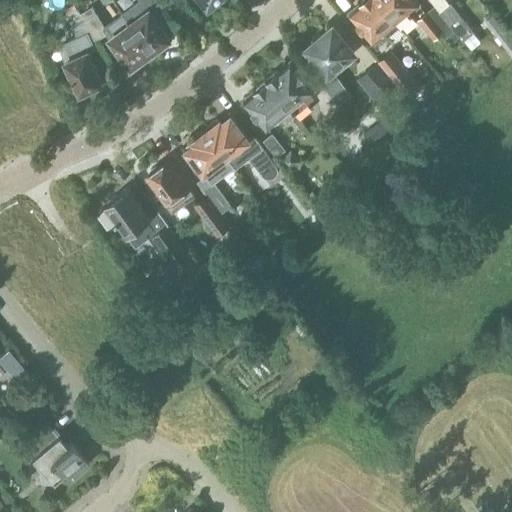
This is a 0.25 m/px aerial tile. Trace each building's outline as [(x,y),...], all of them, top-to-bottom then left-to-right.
[(150,50),(169,37),(148,8),(147,9),(143,3),(147,0),(141,0),(124,13),(130,22),(150,50)] [(400,25),(379,0),(362,0),(350,11),(375,41),(382,49),(392,40),(388,35),(400,25)] [(379,0),(400,25),(412,16),(410,12),(421,3),(418,0),(379,0)] [(452,24),(456,30),(464,39),(472,49),(481,42),(473,32),(474,31),(450,2),(450,3),(448,1),(439,8),(452,24)] [(130,22),(124,13),(104,27),(90,5),(80,11),(96,37),(106,31),(131,65),(150,50),(130,22)] [(66,14),(73,26),(82,42),(61,52),(74,81),(72,82),(71,82),(70,83),(70,84),(69,85),(69,86),(69,88),(70,89),(71,90),(72,91),(73,91),(74,92),(75,92),(76,91),(78,90),(79,91),(101,81),(84,44),(96,37),(80,11),(78,7),(66,14)] [(443,32),(426,12),(418,19),(434,39),(443,32)] [(511,38),(493,14),(486,20),(511,54),(511,38)] [(455,30),(456,30),(452,24),(443,32),(447,37),(455,30)] [(308,46),(328,71),(354,49),(333,25),(323,34),(318,32),(311,38),(311,44),(308,46)] [(396,83),(403,91),(405,93),(419,82),(391,49),(378,60),(389,74),(395,81),(397,82),(396,83)] [(266,76),(296,112),(308,102),(303,96),(314,87),(291,59),(279,69),(273,70),(266,76)] [(378,60),(357,77),(374,98),(395,81),(389,74),(378,60)] [(296,112),(266,76),(256,84),(256,89),(244,98),(267,125),(278,116),(283,123),(296,112)] [(350,120),(341,108),(330,117),(339,128),(342,126),(350,120)] [(227,154),(234,163),(237,167),(250,157),(264,176),(266,177),(267,178),(269,178),(271,178),(273,178),(274,177),(275,177),(277,175),(278,174),(278,172),(279,171),(279,169),(278,167),(278,166),(277,164),(254,134),(249,137),(231,113),(223,119),(221,116),(218,119),(216,117),(208,123),(208,127),(207,127),(227,154)] [(440,125),(432,115),(426,119),(434,129),(440,125)] [(364,133),(373,143),(392,127),(384,116),(364,133)] [(222,210),(232,202),(214,179),(234,163),(227,154),(207,127),(204,130),(202,128),(194,134),(194,137),(192,139),(194,141),(185,148),(203,172),(205,170),(207,172),(198,179),(209,193),(219,206),(222,210)] [(286,148),(273,132),(264,140),(277,156),(286,148)] [(300,161),(291,149),(281,156),(290,168),(300,161)] [(196,193),(193,190),(170,158),(149,174),(159,186),(156,188),(173,211),(196,193)] [(463,192),(464,191),(472,185),(465,174),(464,173),(454,180),(463,192)] [(106,204),(107,206),(100,211),(101,213),(100,216),(105,223),(109,223),(110,225),(118,219),(133,241),(153,226),(146,218),(150,215),(129,187),(119,194),(115,193),(108,198),(108,202),(106,204)] [(222,210),(219,206),(209,193),(195,203),(219,234),(232,223),(223,211),(222,210)] [(498,221),(492,213),(479,224),(485,232),(498,221)] [(174,267),(190,255),(167,224),(151,236),(174,267)] [(228,243),(235,252),(232,254),(248,276),(262,265),(239,234),(228,243)] [(286,317),(295,329),(304,322),(296,311),(286,317)] [(0,352),(0,360),(19,384),(15,388),(33,409),(45,398),(27,377),(29,375),(6,348),(0,352)] [(49,485),(51,483),(53,485),(63,477),(67,481),(88,463),(70,442),(66,446),(41,416),(21,433),(37,452),(30,458),(43,473),(40,475),(40,479),(42,482),(45,485),(49,485)]
